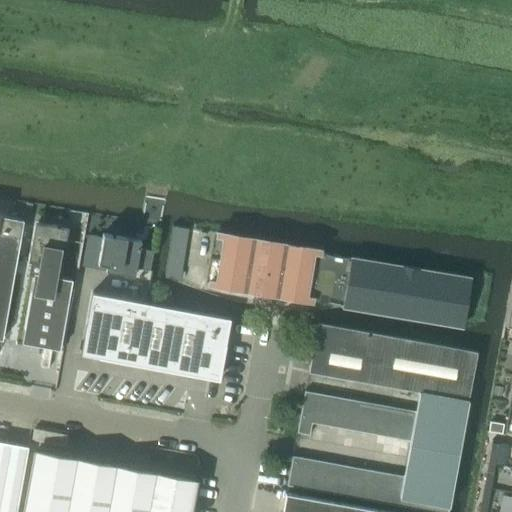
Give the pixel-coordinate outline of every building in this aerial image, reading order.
[(0,338),(1,339),(23,220),(0,215),(0,338)] [(56,277),(57,267),(62,268),(69,228),(35,222),(28,262),(31,262),(29,273),(33,274),(21,343),(59,350),(71,280),(56,277)] [(217,233),(209,282),(311,299),(312,297),(319,251),(320,250),(217,233)] [(89,235),(83,266),(84,266),(85,261),(107,265),(106,271),(135,276),(137,268),(150,271),(154,252),(140,249),(142,241),(103,234),(103,238),(89,235)] [(170,242),(168,258),(183,260),(185,244),(170,242)] [(312,297),(311,299),(343,306),(461,326),(462,321),(463,319),(463,316),(470,277),(351,256),(347,257),(343,257),(339,257),(335,256),(331,255),(327,254),(323,252),(320,250),(319,251),(312,297)] [(511,276),(503,323),(511,324),(511,276)] [(219,379),(230,318),(92,292),(81,354),(219,379)] [(308,371),(467,400),(476,350),(317,322),(312,349),(308,371)] [(303,395),(297,432),(309,434),(311,423),(317,393),(304,391),(303,395)] [(317,393),(311,423),(324,425),(329,395),(317,393)] [(329,395),(324,425),(336,427),(341,398),(329,395)] [(341,398),(336,427),(348,429),(353,400),(341,398)] [(353,400),(348,429),(360,432),(366,402),(353,400)] [(366,402),(360,432),(372,434),(378,404),(366,402)] [(378,404),(372,434),(385,436),(390,407),(378,404)] [(390,407),(385,436),(397,438),(402,409),(390,407)] [(499,408),(496,422),(506,424),(508,410),(499,408)] [(402,409),(397,438),(410,441),(415,411),(402,409)] [(0,511),(13,511),(25,445),(0,440),(0,511)] [(498,444),(491,443),(489,458),(495,459),(498,444)] [(185,511),(192,478),(35,449),(22,511),(185,511)] [(289,470),(287,485),(299,488),(304,458),(292,456),(289,470)] [(304,458),(299,488),(311,490),(317,461),(304,458)] [(486,473),(493,474),(495,459),(489,458),(486,473)] [(317,461),(311,490),(323,492),(329,463),(317,461)] [(329,463),(323,492),(336,495),(341,465),(329,463)] [(341,465),(336,495),(348,497),(354,468),(341,465)] [(354,468),(348,497),(360,499),(366,470),(354,468)] [(366,470),(360,499),(373,502),(378,472),(366,470)] [(378,472),(373,502),(385,504),(391,475),(378,472)] [(483,487),(490,488),(493,474),(486,473),(483,487)] [(391,475),(385,504),(397,506),(403,477),(391,475)] [(481,502),(487,503),(490,488),(483,487),(481,502)] [(385,511),(286,494),(283,511),(385,511)] [(478,511),(485,511),(487,503),(481,502),(478,511)]
